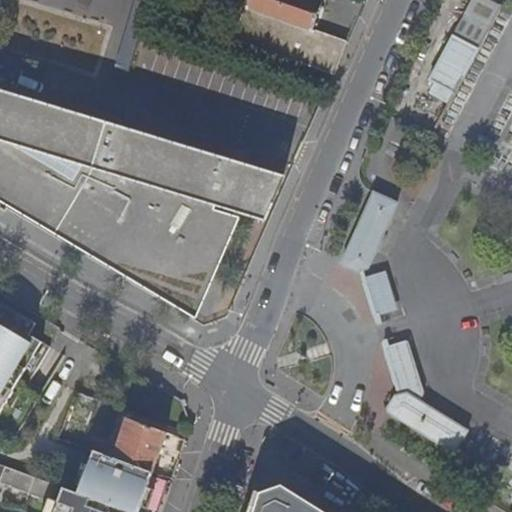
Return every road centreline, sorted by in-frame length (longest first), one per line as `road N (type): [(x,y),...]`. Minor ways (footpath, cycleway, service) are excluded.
road 1 (residential): [(244,398),(249,352),(278,278),(401,0)]
road 2 (secondary): [(244,398),(0,253)]
road 3 (secondary): [(244,398),(423,511)]
road 4 (residential): [(200,511),(244,398)]
